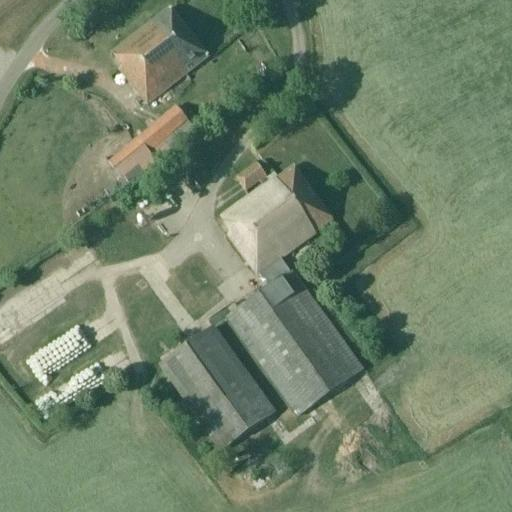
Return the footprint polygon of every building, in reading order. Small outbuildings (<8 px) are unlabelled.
[(145,108),(205,60),(167,11),(110,56),(121,70),(118,73),(145,108)] [(108,101),(126,118),(137,106),(119,90),(108,101)] [(175,108),(108,164),(128,187),(156,164),(157,165),(198,135),(175,108)] [(243,193),(263,179),(254,167),(234,181),(243,193)] [(297,420),(361,373),(291,275),(289,276),(278,261),(331,222),(292,169),(220,222),(230,236),(226,239),(255,278),(256,277),(267,292),(225,322),(297,420)] [(0,348),(54,319),(36,286),(0,304),(0,348)] [(50,418),(125,373),(95,324),(20,368),(32,389),(48,380),(55,390),(39,400),(50,418)] [(220,454),(274,415),(213,331),(159,370),(220,454)]
